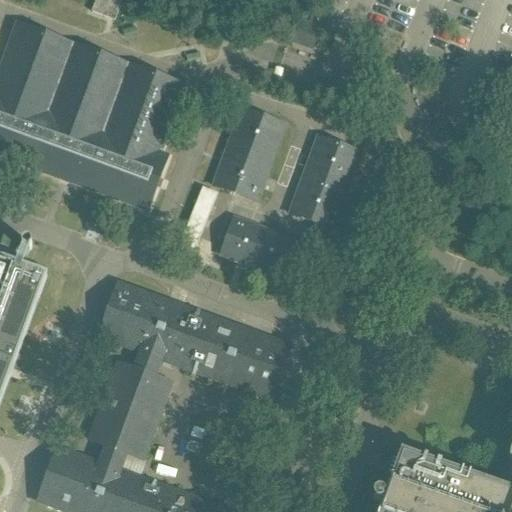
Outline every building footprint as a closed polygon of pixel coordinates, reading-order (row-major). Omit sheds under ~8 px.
[(96,0),(92,13),(116,22),(123,0),(96,0)] [(317,28),(298,21),(292,38),(313,46),(319,30),(316,29),(317,28)] [(0,153),(139,205),(138,210),(147,213),(167,159),(159,156),(184,89),(17,27),(0,72),(0,153)] [(242,112),(213,188),(256,204),(284,128),(242,112)] [(318,140),(290,216),(332,232),(360,156),(318,140)] [(234,221),(226,242),(221,257),(282,280),(295,244),(234,221)] [(0,261),(0,408),(49,279),(24,269),(30,254),(33,252),(34,247),(31,243),(25,243),(22,246),(23,251),(16,267),(0,261)] [(382,287),(352,277),(343,300),(373,311),(382,287)] [(57,452),(40,499),(38,503),(63,511),(221,511),(118,474),(125,455),(141,461),(169,385),(153,380),(160,361),(270,401),(289,350),(118,287),(99,339),(141,354),(134,373),(118,367),(90,443),(106,449),(99,467),(57,452)] [(259,295),(279,302),(281,294),(262,288),(259,295)] [(343,423),(354,394),(337,388),(327,417),(343,423)] [(511,511),(511,453),(510,461),(511,461),(511,495),(511,496),(403,457),(383,511),(511,511)]
